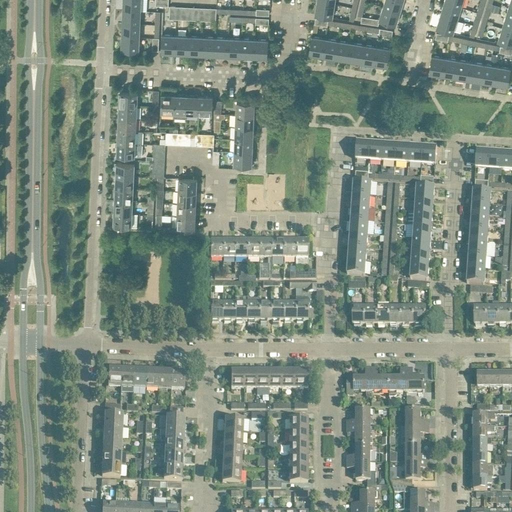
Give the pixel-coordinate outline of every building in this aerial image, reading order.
[(141,11),(141,0),(123,0),(123,10),(141,11)] [(400,12),(403,0),(384,0),(383,7),(400,12)] [(482,14),(486,1),(481,0),(480,0),(477,12),(482,14)] [(363,16),(366,2),(361,1),(358,16),(362,17),(362,16),(363,16)] [(332,18),(334,5),(317,2),(315,15),(317,15),(330,17),(332,18)] [(457,20),(461,8),(444,2),(440,15),(457,20)] [(396,25),(400,12),(383,7),(379,19),(367,17),(366,23),(378,25),(379,20),(381,21),(381,20),(394,24),(394,25),(396,25)] [(487,23),(491,11),(486,9),(482,22),(487,23)] [(140,24),(141,11),(123,10),(122,24),(140,24)] [(478,27),(482,14),(477,12),(473,25),(478,27)] [(453,33),(457,20),(440,15),(436,28),(438,29),(438,28),(451,33),(453,33)] [(511,31),(511,17),(506,15),(502,28),(511,31)] [(268,25),(269,18),(256,18),(256,22),(255,22),(255,30),(259,30),(259,24),(268,25)] [(327,27),(328,25),(329,20),(316,18),(314,25),(327,27)] [(482,39),(487,23),(482,22),(477,38),(482,39)] [(139,37),(140,24),(122,24),(122,37),(139,37)] [(474,38),(478,27),(473,25),(470,36),(474,38)] [(392,37),(393,30),(380,28),(379,33),(379,34),(392,37)] [(511,31),(502,28),(498,41),(499,42),(499,41),(511,45),(511,31)] [(448,40),(449,35),(437,33),(435,39),(448,42),(448,40)] [(176,53),(176,35),(162,35),(162,37),(161,50),(161,52),(176,53)] [(188,54),(189,36),(176,35),(176,53),(188,54)] [(202,54),(203,37),(189,36),(188,54),(202,54)] [(322,56),(325,38),(311,36),(311,38),(309,52),(309,54),(322,56)] [(139,51),(139,37),(122,37),(121,50),(123,50),(137,51),(139,51)] [(215,55),(216,37),(203,37),(202,54),(215,55)] [(228,56),(229,38),(216,37),(215,55),(228,56)] [(241,56),(242,38),(229,38),(228,56),(241,56)] [(254,57),(255,39),(242,38),(241,56),(254,57)] [(335,58),(338,40),(325,38),(322,56),(335,58)] [(269,40),(255,39),(254,57),(268,57),(268,55),(268,42),(269,42),(269,40)] [(348,60),(351,42),(338,40),(335,58),(348,60)] [(361,62),(364,44),(351,42),(348,60),(361,62)] [(375,64),(378,47),(364,44),(361,62),(375,64)] [(511,55),(511,54),(511,48),(501,46),(500,51),(499,52),(511,55)] [(391,49),(378,47),(375,64),(388,66),(388,64),(390,51),(391,51),(391,49)] [(443,75),(445,58),(431,55),(431,57),(429,71),(429,73),(443,75)] [(456,77),(458,60),(445,58),(443,75),(456,77)] [(469,79),(471,62),(458,60),(456,77),(469,79)] [(482,81),(484,64),(471,62),(469,79),(482,81)] [(495,83),(497,66),(484,64),(482,81),(495,83)] [(511,68),(497,66),(495,83),(508,86),(509,84),(508,84),(510,70),(511,70),(511,68)] [(120,92),(119,105),(137,106),(138,93),(120,92)] [(174,112),(175,94),(162,94),(161,112),(174,112)] [(187,113),(188,95),(175,94),(174,112),(187,113)] [(200,114),(200,96),(188,95),(187,113),(200,114)] [(212,114),(213,96),(200,96),(200,114),(212,114)] [(237,101),(236,114),(254,115),(255,102),(237,101)] [(137,119),(137,106),(119,105),(118,118),(137,119)] [(254,128),(254,115),(236,114),(235,127),(254,128)] [(136,131),(137,119),(118,118),(118,130),(136,131)] [(253,140),(254,128),(235,127),(235,140),(253,140)] [(143,131),(136,131),(118,130),(117,143),(143,144),(143,131)] [(252,153),(253,140),(235,140),(234,152),(252,153)] [(369,161),(371,144),(357,142),(357,144),(356,158),(355,158),(355,160),(369,161)] [(142,157),(143,144),(117,143),(117,156),(142,157)] [(383,162),(384,144),(371,144),(369,161),(383,162)] [(396,163),(397,145),(384,144),(383,162),(396,163)] [(409,164),(410,146),(397,145),(396,163),(409,164)] [(423,165),(424,147),(410,146),(409,164),(423,165)] [(437,148),(424,147),(423,165),(436,166),(436,164),(437,150),(437,148)] [(489,170),(490,152),(477,151),(476,153),(477,153),(476,167),(475,167),(475,169),(489,170)] [(252,165),(252,153),(234,152),(234,165),(252,165)] [(502,171),(503,153),(490,152),(489,170),(502,171)] [(511,171),(511,153),(503,153),(502,171),(511,171)] [(116,162),(116,176),(134,176),(134,163),(116,162)] [(133,189),(134,176),(116,176),(115,188),(133,189)] [(197,178),(179,178),(178,191),(196,191),(197,178)] [(356,182),(355,182),(354,182),(353,196),(371,197),(372,183),(370,183),(356,182)] [(434,201),(435,188),(435,187),(433,187),(419,186),(417,186),(416,200),(434,201)] [(133,202),(133,189),(115,188),(115,201),(133,202)] [(475,190),(474,190),(473,204),(490,205),(491,192),(489,191),(489,192),(475,191),(475,190)] [(196,204),(196,191),(178,191),(178,204),(196,204)] [(370,210),(371,197),(353,196),(352,209),(370,210)] [(433,214),(434,201),(416,200),(415,213),(433,214)] [(137,202),(133,202),(115,201),(114,213),(132,214),(132,207),(137,207),(137,202)] [(195,217),(196,204),(178,204),(177,216),(195,217)] [(489,218),(490,205),(473,204),(472,217),(489,218)] [(369,223),(370,210),(352,209),(351,222),(369,223)] [(138,214),(132,214),(114,213),(114,226),(137,227),(138,214)] [(432,227),(433,215),(433,214),(415,213),(414,226),(432,227)] [(195,229),(195,217),(177,216),(177,229),(195,229)] [(488,232),(489,218),(472,217),(471,230),(488,232)] [(368,236),(369,223),(351,222),(350,235),(368,236)] [(431,241),(432,228),(432,227),(414,226),(413,239),(431,241)] [(487,245),(488,232),(471,230),(470,244),(487,245)] [(367,249),(368,236),(350,235),(349,248),(367,249)] [(430,254),(431,241),(413,239),(412,253),(430,254)] [(224,259),(224,241),(210,241),(210,259),(224,259)] [(235,259),(235,241),(224,241),(224,259),(235,259)] [(247,259),(247,241),(235,241),(235,259),(247,259)] [(259,259),(259,241),(247,241),(247,259),(259,259)] [(271,259),(271,241),(259,241),(259,259),(267,259),(267,265),(259,265),(259,280),(271,280),(271,276),(271,259)] [(284,259),(284,241),(271,241),(271,259),(284,259)] [(296,258),(296,241),(284,241),(284,259),(296,258)] [(308,241),(296,241),(296,258),(308,258),(308,241)] [(487,258),(487,245),(470,244),(469,257),(487,258)] [(366,263),(367,249),(349,248),(348,261),(366,263)] [(429,267),(430,254),(412,253),(411,266),(429,267)] [(486,271),(487,258),(469,257),(468,270),(486,271)] [(365,276),(366,263),(348,261),(347,275),(349,275),(363,276),(365,276)] [(428,281),(429,267),(411,266),(410,280),(412,280),(426,281),(428,281)] [(485,285),(486,271),(468,270),(467,284),(469,284),(483,285),(485,285)] [(316,280),(316,271),(308,271),(308,274),(296,274),(296,280),(316,280)] [(247,282),(247,277),(246,277),(246,273),(240,273),(240,277),(239,277),(239,282),(247,282)] [(316,291),(316,283),(296,283),(296,290),(296,294),(300,294),(300,290),(308,290),(308,291),(316,291)] [(308,309),(308,304),(302,304),(302,298),(295,298),(295,304),(296,304),(296,321),(297,321),(297,323),(303,323),(303,321),(308,321),(308,319),(313,319),(313,309),(308,309)] [(259,321),(259,304),(259,299),(247,299),(247,304),(247,321),(248,321),(248,323),(254,323),(254,321),(259,321)] [(499,325),(499,308),(499,303),(493,303),(493,308),(487,308),(487,325),(488,325),(488,327),(494,327),(494,325),(499,325)] [(223,321),(223,304),(211,304),(211,321),(212,321),(212,323),(218,323),(218,321),(223,321)] [(235,321),(235,304),(223,304),(223,321),(225,321),(225,323),(231,323),(231,321),(235,321)] [(247,321),(247,304),(235,304),(235,321),(237,321),(237,323),(243,323),(243,321),(247,321)] [(272,321),(272,304),(259,304),(259,321),(260,321),(260,323),(266,323),(266,321),(272,321)] [(284,321),(284,304),(272,304),(272,321),(273,321),(273,323),(279,323),(279,321),(284,321)] [(296,304),(295,304),(284,304),(284,321),(285,321),(285,323),(291,323),(291,321),(296,321),(296,304)] [(365,325),(365,308),(353,308),(353,325),(354,325),(354,327),(360,327),(360,325),(365,325)] [(378,325),(378,308),(365,308),(365,325),(367,325),(367,327),(373,327),(373,325),(378,325)] [(390,325),(390,308),(378,308),(378,325),(379,325),(379,327),(385,327),(385,325),(390,325)] [(402,325),(402,308),(390,308),(390,325),(391,325),(391,327),(397,327),(397,325),(402,325)] [(414,325),(414,308),(402,308),(402,325),(403,325),(403,327),(409,327),(409,325),(414,325)] [(430,317),(430,308),(414,308),(414,325),(415,325),(415,327),(421,327),(421,325),(426,325),(426,317),(430,317)] [(487,325),(487,308),(474,308),(474,325),(476,325),(476,327),(482,327),(482,325),(487,325)] [(511,325),(511,308),(499,308),(499,325),(500,325),(500,327),(506,327),(506,325),(511,325)] [(121,388),(122,370),(109,369),(108,387),(121,388)] [(372,393),(372,370),(362,369),(362,378),(347,378),(347,396),(355,396),(355,393),(366,393),(366,398),(368,399),(372,399),(372,393)] [(389,393),(389,378),(378,378),(378,369),(372,370),(372,393),(389,393)] [(407,393),(407,369),(397,369),(397,376),(396,376),(396,378),(389,378),(389,393),(389,398),(395,398),(397,397),(398,395),(398,393),(407,393)] [(412,369),(407,369),(407,393),(425,393),(425,378),(413,378),(412,369)] [(133,388),(134,370),(122,370),(121,388),(133,388)] [(146,389),(147,371),(134,370),(133,388),(146,389)] [(158,389),(159,371),(147,371),(146,389),(158,389)] [(171,390),(172,372),(159,371),(158,389),(171,390)] [(244,389),(243,371),(231,372),(231,389),(244,389)] [(256,389),(256,371),(243,371),(244,389),(256,389)] [(268,389),(269,371),(256,371),(256,389),(268,389)] [(281,389),(281,371),(269,371),(268,389),(281,389)] [(294,389),(294,371),(281,371),(281,389),(294,389)] [(307,389),(307,371),(294,371),(294,389),(307,389)] [(185,373),(172,372),(171,390),(184,391),(185,373)] [(511,387),(511,373),(503,374),(503,387),(511,387)] [(490,387),(490,374),(477,374),(477,388),(490,387)] [(503,387),(503,374),(490,374),(490,387),(503,387)] [(371,411),(366,411),(356,411),(356,423),(347,423),(347,429),(370,429),(371,411)] [(420,423),(420,411),(406,411),(406,429),(429,429),(429,423),(420,423)] [(123,415),(115,414),(105,414),(104,428),(122,429),(123,415)] [(495,415),(487,415),(474,415),(474,427),(487,427),(487,421),(495,421),(495,415)] [(184,431),(185,418),(166,417),(166,431),(184,431)] [(243,420),(235,420),(225,419),(225,433),(242,433),(243,420)] [(307,419),(297,419),(289,419),(289,433),(307,433),(307,419)] [(495,427),(487,427),(474,427),(474,433),(471,433),(471,440),(487,440),(487,434),(495,434),(495,427)] [(122,441),(122,429),(104,428),(103,440),(122,441)] [(370,446),(370,429),(347,429),(348,438),(356,438),(356,446),(370,446)] [(429,429),(406,429),(401,429),(401,446),(406,446),(420,446),(420,435),(429,435),(429,429)] [(183,444),(184,431),(166,431),(165,437),(161,437),(161,443),(165,443),(183,444)] [(242,446),(242,433),(225,433),(224,445),(242,446)] [(307,445),(307,433),(289,433),(289,445),(307,445)] [(121,454),(122,441),(103,440),(103,453),(121,454)] [(491,440),(487,440),(471,440),(471,453),(474,452),(474,453),(487,453),(487,446),(491,446),(491,440)] [(183,456),(183,444),(165,443),(165,456),(183,456)] [(241,459),(242,446),(224,445),(223,458),(241,459)] [(307,458),(307,445),(289,445),(289,458),(307,458)] [(370,464),(370,446),(356,446),(356,458),(347,458),(347,464),(370,464)] [(420,458),(420,446),(406,446),(406,464),(429,464),(429,458),(420,458)] [(120,466),(121,454),(103,453),(102,465),(120,466)] [(487,465),(487,453),(474,453),(474,465),(487,465)] [(182,469),(183,456),(165,456),(164,468),(182,469)] [(240,471),(241,459),(223,458),(223,470),(240,471)] [(307,471),(307,458),(289,458),(289,470),(307,471)] [(370,474),(370,464),(347,464),(347,469),(356,469),(356,481),(368,481),(368,488),(376,488),(376,473),(370,474)] [(429,469),(429,464),(406,464),(406,481),(390,481),(393,488),(412,488),(412,481),(420,481),(420,470),(429,469)] [(120,478),(120,466),(102,465),(102,478),(120,478)] [(487,478),(487,465),(474,465),(474,478),(487,478)] [(182,481),(182,469),(164,468),(163,480),(182,481)] [(240,484),(240,471),(223,470),(222,483),(240,484)] [(307,483),(307,471),(289,470),(289,483),(307,483)] [(492,478),(487,478),(474,478),(474,491),(487,491),(487,485),(492,485),(492,478)] [(389,488),(376,488),(368,488),(368,493),(361,493),(361,505),(352,505),(352,511),(375,511),(375,502),(382,502),(382,493),(391,493),(389,488)] [(426,493),(412,493),(412,488),(393,488),(395,493),(404,493),(404,501),(411,501),(411,511),(434,511),(434,505),(426,505),(426,493)] [(178,511),(179,508),(170,508),(171,502),(165,502),(165,508),(164,511),(178,511)]
